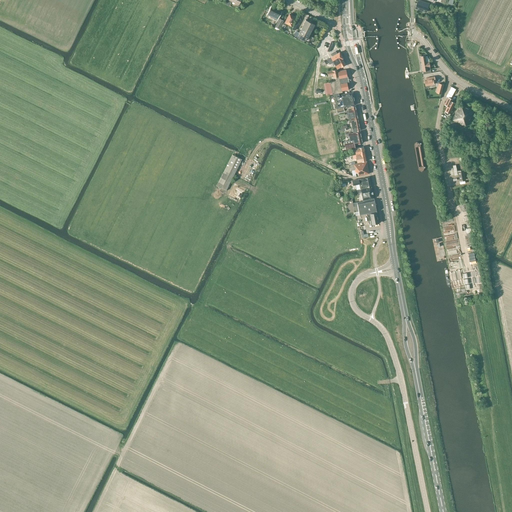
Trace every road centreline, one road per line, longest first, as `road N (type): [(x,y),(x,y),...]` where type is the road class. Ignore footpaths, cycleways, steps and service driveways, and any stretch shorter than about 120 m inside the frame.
road 1 (unclassified): [(427,511),(390,345),(351,296),(361,277),(395,268)]
road 2 (primary): [(443,511),(415,371)]
road 3 (primary): [(385,195),(357,65)]
road 4 (tertiary): [(511,108),(450,76),(411,33)]
